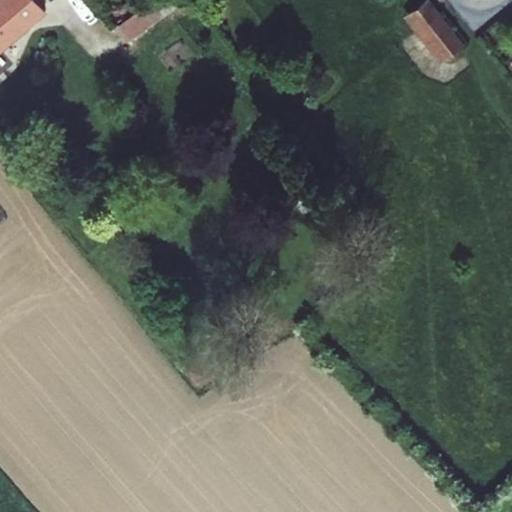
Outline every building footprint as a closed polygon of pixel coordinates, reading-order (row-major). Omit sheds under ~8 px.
[(55,0),(33,0),(42,11),(56,1),(55,0)] [(107,63),(167,10),(159,0),(148,0),(94,48),(107,63)] [(431,0),(417,0),(402,13),(440,61),(465,41),(431,0)] [(0,37),(17,24),(0,1),(0,37)] [(404,26),(392,12),(376,25),(388,40),(404,26)] [(427,56),(404,26),(388,40),(411,70),(427,56)]
